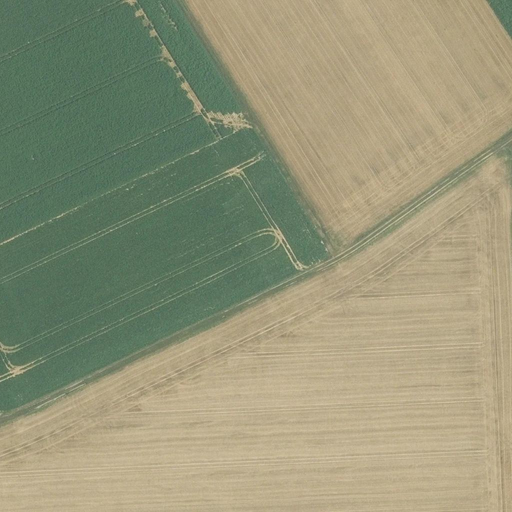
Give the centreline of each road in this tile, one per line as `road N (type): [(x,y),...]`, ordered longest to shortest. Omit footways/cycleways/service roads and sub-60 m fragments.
road 1 (track): [(0,423),(337,260),(511,139)]
road 2 (track): [(337,260),(177,0)]
